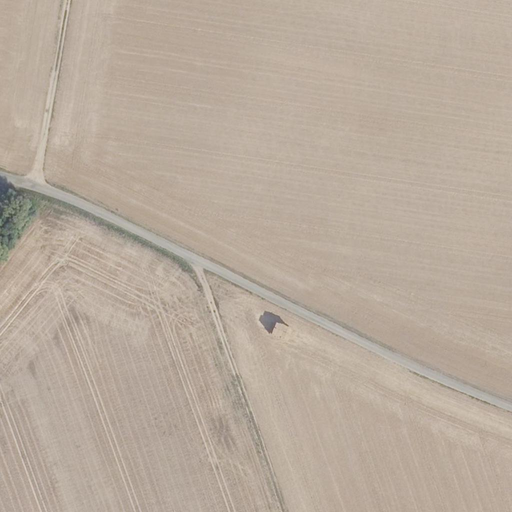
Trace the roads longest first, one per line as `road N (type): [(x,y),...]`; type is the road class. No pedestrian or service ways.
road 1 (unclassified): [(0,176),(82,203),(511,406)]
road 2 (track): [(290,511),(194,258)]
road 3 (track): [(64,0),(35,185)]
